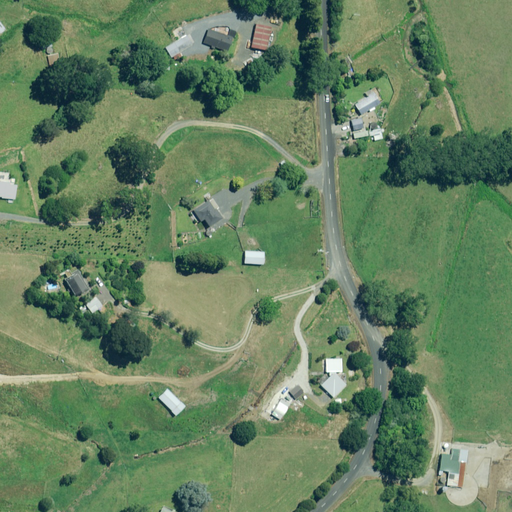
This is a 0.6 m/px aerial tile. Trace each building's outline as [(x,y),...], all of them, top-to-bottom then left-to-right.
[(270,27),(255,24),(250,47),(265,51),(270,27)] [(226,28),(217,25),(214,32),(207,29),(202,43),(226,52),(231,38),(223,35),(226,28)] [(191,46),(185,35),(164,48),(170,58),(191,46)] [(53,52),(50,43),(41,46),(42,50),(46,48),(48,54),(53,52)] [(60,63),(58,54),(48,56),(50,65),(60,63)] [(379,103),(374,93),(367,97),(354,105),(360,114),(368,110),(379,103)] [(363,129),(361,119),(351,121),(352,130),(363,129)] [(16,184),(0,182),(0,197),(14,199),(16,184)] [(199,222),(203,219),(208,226),(221,218),(215,210),(214,211),(207,201),(192,210),(199,222)] [(263,252),(245,251),(244,263),(262,265),(263,252)] [(87,289),(77,272),(63,280),(74,297),(87,289)] [(101,306),(95,297),(85,305),(91,313),(101,306)] [(320,385),(333,398),(345,385),(334,375),(335,372),(341,372),(341,359),(325,359),(325,372),(328,372),(329,377),(320,385)] [(184,407),(167,389),(158,398),(175,416),(184,407)] [(442,476),(442,471),(448,472),(446,485),(462,487),(467,451),(451,449),(450,456),(441,454),(438,475),(442,476)]
